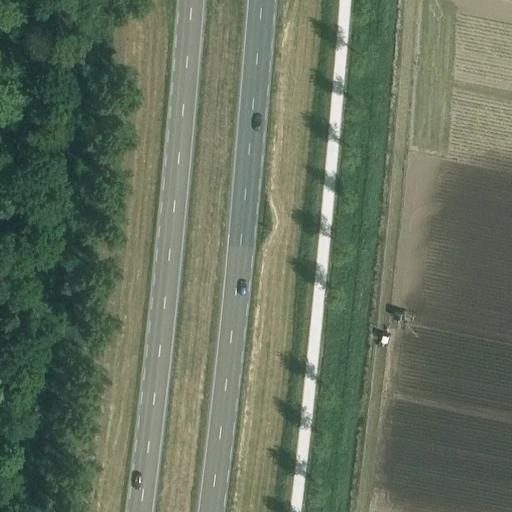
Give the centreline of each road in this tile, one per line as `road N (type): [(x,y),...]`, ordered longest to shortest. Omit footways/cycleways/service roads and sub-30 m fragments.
road 1 (primary): [(189,0),(133,511)]
road 2 (primary): [(213,511),(237,336),(260,0)]
